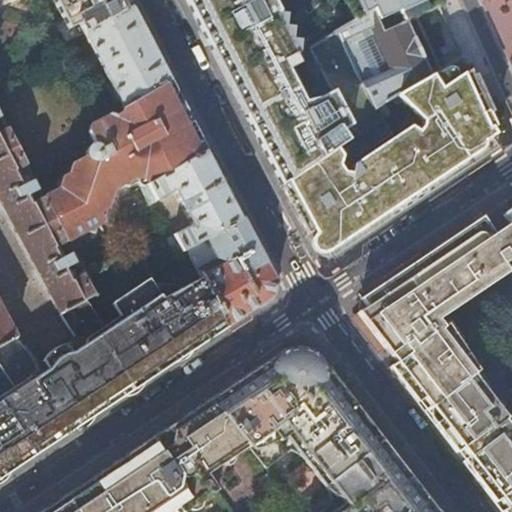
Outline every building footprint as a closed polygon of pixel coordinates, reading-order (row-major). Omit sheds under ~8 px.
[(84,34),(132,7),(128,0),(52,0),(69,30),(78,24),(84,34)] [(281,185),(332,151),(356,134),(334,92),(318,99),(304,101),(287,69),(298,63),(294,55),(298,53),(281,23),(284,21),(272,0),(281,0),(297,2),(299,0),(354,0),(364,16),(372,11),(378,22),(393,13),(395,16),(401,13),(406,22),(414,18),(440,6),(437,0),(185,0),(187,4),(206,40),(233,92),(265,153),(276,175),(281,185)] [(169,78),(132,7),(84,34),(94,53),(91,58),(98,60),(122,107),(169,78)] [(372,11),(364,16),(335,33),(375,108),(440,70),(414,18),(406,22),(403,24),(402,22),(384,32),(378,22),(372,11)] [(332,151),(281,185),(290,200),(314,246),(318,253),(319,254),(332,257),(360,238),(477,160),(495,148),(499,133),(463,56),(440,70),(395,96),(419,115),(420,120),(421,121),(417,126),(407,125),(352,165),(352,173),(343,175),(336,167),(337,156),(332,151)] [(207,150),(169,78),(122,107),(89,126),(88,131),(92,142),(89,142),(85,145),(84,149),(85,154),(73,163),(70,174),(63,177),(60,187),(41,197),(65,242),(101,224),(114,187),(133,177),(134,178),(132,180),(133,183),(135,184),(137,184),(138,183),(142,189),(207,150)] [(33,273),(31,274),(37,285),(39,284),(56,316),(58,315),(87,299),(93,295),(82,274),(72,280),(54,248),(65,242),(41,197),(31,202),(14,170),(25,165),(6,128),(0,131),(0,212),(1,212),(33,273)] [(176,253),(186,248),(242,218),(207,150),(142,189),(150,204),(174,191),(192,225),(174,234),(182,249),(175,253),(176,253)] [(511,206),(504,213),(511,222),(503,227),(497,233),(484,214),(471,223),(359,299),(365,306),(357,312),(392,357),(411,382),(405,386),(416,401),(422,396),(443,423),(437,427),(455,451),(461,446),(468,455),(481,472),(475,477),(494,502),(499,499),(506,509),(502,511),(511,511),(511,428),(471,377),(478,372),(448,327),(444,330),(439,323),(510,274),(502,263),(511,256),(511,206)] [(272,297),(276,282),(242,218),(186,248),(202,279),(228,326),(253,310),(272,297)] [(0,478),(90,418),(179,359),(228,326),(202,279),(183,290),(164,281),(154,287),(148,279),(111,302),(119,315),(102,327),(87,299),(58,315),(70,333),(84,337),(82,346),(71,354),(65,346),(57,347),(51,350),(47,354),(43,362),(49,369),(33,378),(26,376),(30,364),(16,338),(0,346),(0,372),(9,389),(0,395),(0,478)] [(0,346),(16,338),(0,308),(0,346)] [(214,395),(209,399),(247,446),(264,466),(298,441),(330,480),(334,478),(345,492),(318,511),(440,511),(390,447),(385,451),(372,434),(361,420),(366,416),(314,349),(291,344),(214,395)] [(182,511),(217,489),(207,473),(247,446),(209,399),(172,424),(112,463),(38,511),(182,511)] [(266,490),(278,482),(268,471),(258,478),(266,490)]
